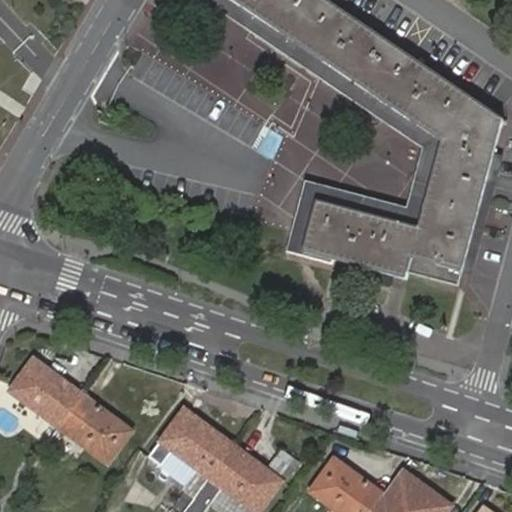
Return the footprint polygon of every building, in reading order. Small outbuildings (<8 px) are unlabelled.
[(289,251),(303,253),(317,198),(348,206),(345,216),(416,235),(422,212),(476,226),(482,204),(428,190),(441,144),(224,0),(202,0),(425,150),(409,209),(307,182),(289,251)] [(224,0),(441,144),(428,190),(482,204),(494,157),(503,119),(446,81),(441,89),(416,72),(421,64),(371,30),(366,39),(341,22),(346,14),(326,0),(224,0)] [(371,30),(346,14),(341,22),(366,39),(371,30)] [(221,29),(195,77),(239,100),(264,52),(221,29)] [(441,89),(446,81),(421,64),(416,72),(441,89)] [(476,226),(463,274),(474,276),(504,159),(494,157),(482,204),(476,226)] [(317,198),(303,253),(302,256),(333,264),(334,262),(407,280),(409,274),(460,287),(463,274),(476,226),(422,212),(416,235),(345,216),(348,206),(317,198)] [(12,394),(63,430),(83,402),(86,398),(35,362),(12,394)] [(101,409),(86,398),(83,402),(98,413),(101,409)] [(83,402),(63,430),(110,466),(134,433),(101,409),(98,413),(83,402)] [(196,502),(233,451),(220,441),(222,438),(186,411),(151,461),(165,471),(176,454),(201,473),(189,489),(185,494),(196,502)] [(233,451),(236,448),(222,438),(220,441),(233,451)] [(252,460),(236,448),(233,451),(249,463),(252,460)] [(249,463),(233,451),(196,502),(188,511),(209,511),(213,507),(225,491),(228,493),(254,511),(262,511),(284,483),(271,473),(252,460),(249,463)] [(176,454),(165,471),(189,489),(201,473),(176,454)] [(284,455),(271,473),(284,483),(298,465),(284,455)] [(340,511),(374,511),(384,500),(370,490),(372,486),(338,461),(315,492),(340,511)] [(406,470),(384,500),(374,511),(452,511),(456,507),(406,470)] [(384,500),(386,497),(372,486),(370,490),(384,500)]
